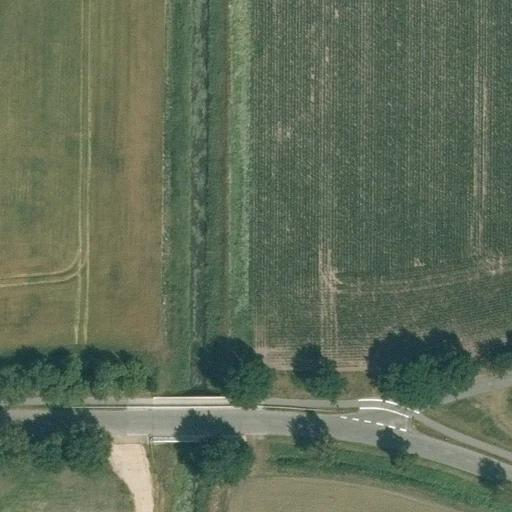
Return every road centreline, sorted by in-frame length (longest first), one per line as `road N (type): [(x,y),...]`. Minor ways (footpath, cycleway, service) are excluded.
road 1 (tertiary): [(0,425),(300,426),(367,434)]
road 2 (tertiary): [(367,434),(440,453),(511,487)]
road 3 (residential): [(367,434),(406,413),(511,388)]
